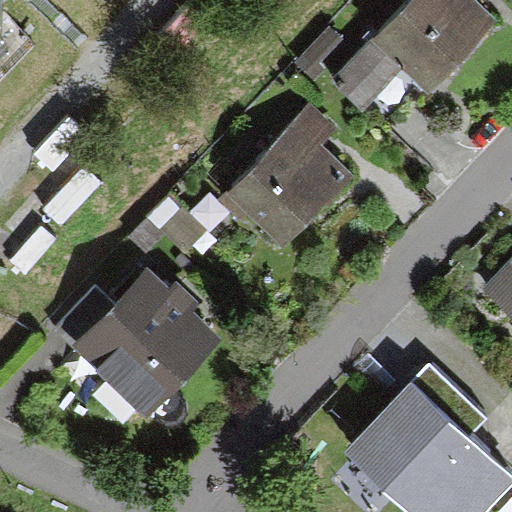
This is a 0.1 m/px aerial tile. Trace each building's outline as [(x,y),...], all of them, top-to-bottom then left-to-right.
[(453,0),(381,0),(329,54),(395,117),(482,28),(453,0)] [(1,9),(0,10),(0,79),(36,40),(1,9)] [(293,100),(205,191),(270,254),(357,165),(293,100)] [(511,244),(459,301),(511,351),(511,244)] [(150,263),(62,353),(128,416),(215,328),(150,263)] [(511,469),(412,378),(333,463),(388,511),(483,511),(511,481),(511,469)]
